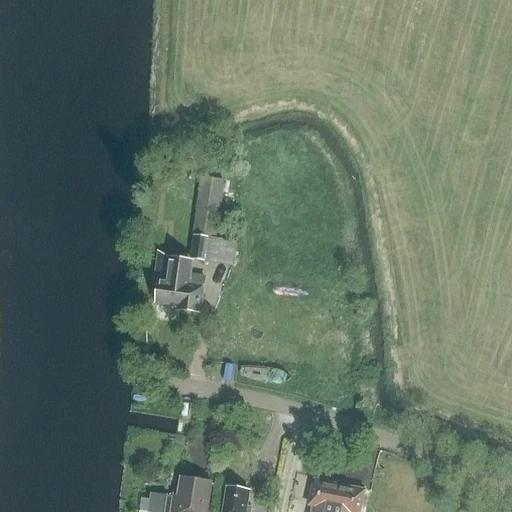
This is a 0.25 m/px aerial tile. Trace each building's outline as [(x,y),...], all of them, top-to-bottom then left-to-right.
[(215,238),(224,181),(200,177),(188,259),(232,266),(236,241),(215,238)] [(177,310),(198,313),(203,279),(191,277),(194,260),(169,257),(166,283),(159,283),(156,303),(178,306),(177,310)] [(204,511),(209,486),(173,480),(169,504),(166,503),(166,499),(165,499),(165,500),(149,497),(146,511),(204,511)] [(332,511),(338,486),(312,481),(307,507),(310,507),(308,511),(332,511)] [(358,511),(363,492),(338,486),(332,511),(358,511)] [(249,511),(250,508),(246,508),(249,492),(225,489),(221,511),(249,511)]
